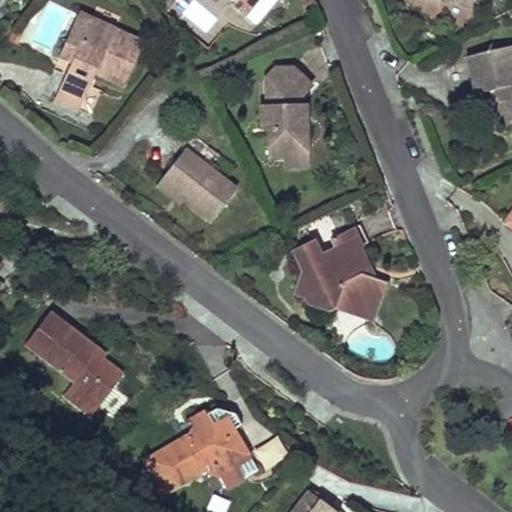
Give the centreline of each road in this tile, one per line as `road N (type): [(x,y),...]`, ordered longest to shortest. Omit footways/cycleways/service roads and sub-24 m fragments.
road 1 (residential): [(0,119),(314,379),(397,405)]
road 2 (residential): [(451,365),(456,334),(444,274),(324,0)]
road 3 (residential): [(397,405),(411,456),(466,511)]
